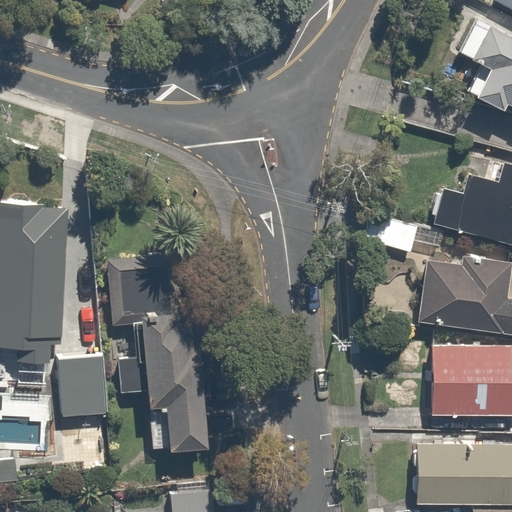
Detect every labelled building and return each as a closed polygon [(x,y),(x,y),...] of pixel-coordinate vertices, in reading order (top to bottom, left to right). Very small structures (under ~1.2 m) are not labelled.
[(511,0),(492,0),(511,10),(511,0)] [(511,28),(470,7),(449,48),(482,64),(466,95),(496,110),(499,103),(511,109),(511,28)] [(435,183),(425,221),(511,243),(511,160),(498,157),(492,177),(464,170),(458,190),(435,183)] [(13,355),(45,356),(45,340),(62,341),(68,198),(0,194),(0,338),(14,339),(13,355)] [(416,222),(364,212),(359,239),(411,249),(416,222)] [(161,246),(102,252),(109,320),(141,317),(150,399),(165,397),(169,442),(207,438),(193,306),(167,308),(161,246)] [(500,329),(511,330),(511,296),(504,295),(508,256),(469,252),(467,269),(454,268),(455,261),(420,258),(413,324),(500,333),(500,329)] [(427,340),(426,414),(511,415),(511,373),(510,374),(510,342),(427,340)] [(105,405),(98,350),(54,355),(61,411),(105,405)] [(468,511),(511,511),(511,436),(409,436),(408,503),(469,503),(468,511)] [(0,476),(15,475),(12,448),(0,449),(0,476)] [(217,511),(215,484),(165,488),(167,511),(217,511)] [(9,511),(9,503),(0,504),(0,511),(9,511)]
